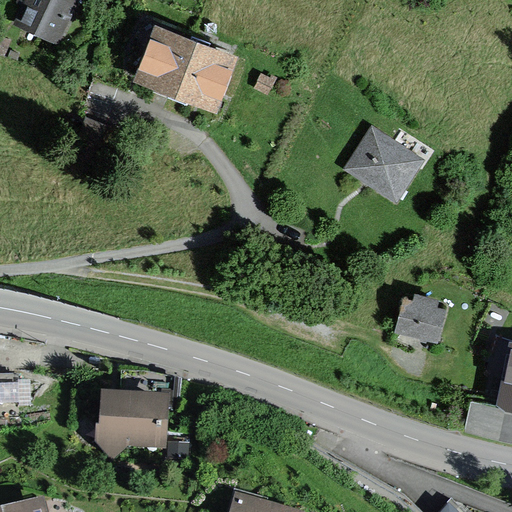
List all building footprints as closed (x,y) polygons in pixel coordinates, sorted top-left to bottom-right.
[(63,0),(31,0),(22,20),(55,36),(70,3),(63,0)] [(212,104),(230,57),(143,23),(134,48),(149,53),(140,77),(163,85),(160,93),(186,102),(189,96),(212,104)] [(77,151),(106,162),(117,133),(88,121),(77,151)] [(364,140),(346,168),(353,173),(363,165),(380,189),(395,199),(417,164),(402,155),(405,149),(377,131),(364,140)] [(288,289),(299,260),(271,249),(260,279),(288,289)] [(404,299),(396,329),(436,339),(443,309),(404,299)] [(511,360),(503,404),(511,405),(511,360)] [(108,398),(106,426),(113,434),(101,445),(111,455),(128,439),(152,441),(153,433),(158,433),(161,401),(145,400),(146,372),(121,370),(119,399),(108,398)] [(0,416),(19,416),(18,376),(0,376),(0,416)] [(282,511),(239,499),(234,511),(282,511)]
